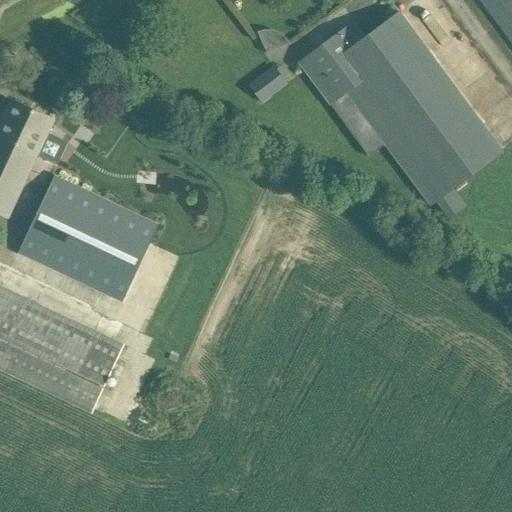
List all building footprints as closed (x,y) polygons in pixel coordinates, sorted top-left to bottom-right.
[(511,0),(484,0),(511,37),(511,0)] [(505,150),(395,4),(385,11),(388,16),(364,33),(354,20),(299,60),(370,156),(385,145),(430,205),(436,201),(449,219),(465,207),(452,190),(505,150)] [(262,49),(286,45),(283,26),(259,30),(262,49)] [(288,83),(284,78),(290,74),(283,64),(277,68),(275,66),(250,86),(262,102),(288,83)] [(13,100),(0,128),(0,212),(8,216),(37,155),(58,165),(59,164),(57,163),(59,159),(60,160),(66,147),(64,146),(66,142),(47,133),(53,119),(13,100)] [(20,251),(123,300),(159,224),(56,174),(20,251)] [(238,192),(219,222),(238,234),(257,203),(238,192)] [(245,386),(317,207),(280,193),(208,372),(245,386)] [(0,286),(0,360),(96,405),(124,345),(0,286)] [(198,333),(209,297),(184,290),(173,326),(198,333)]
